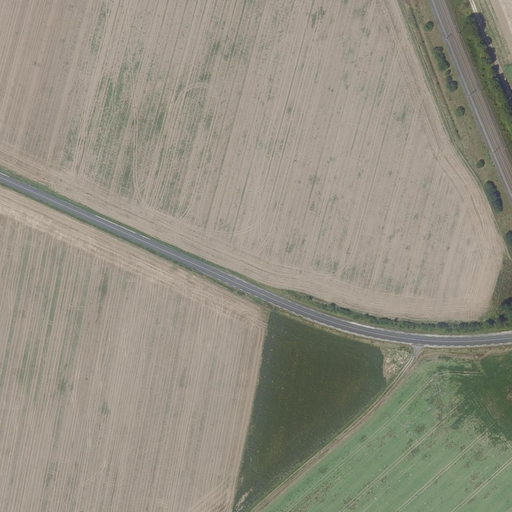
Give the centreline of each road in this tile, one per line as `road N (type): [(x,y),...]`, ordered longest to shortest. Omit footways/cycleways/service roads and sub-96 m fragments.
road 1 (primary): [(0,176),(314,316),(418,341),(511,338)]
road 2 (track): [(252,511),(386,394),(418,341)]
